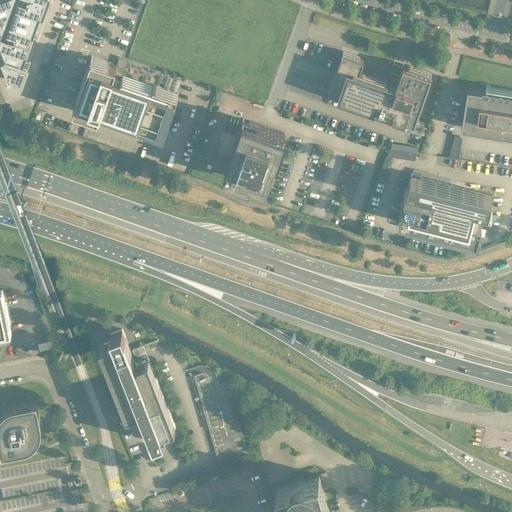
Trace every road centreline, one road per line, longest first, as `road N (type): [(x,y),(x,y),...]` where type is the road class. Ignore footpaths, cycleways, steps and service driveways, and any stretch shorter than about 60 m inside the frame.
road 1 (trunk): [(134,253),(511,482)]
road 2 (trunk): [(134,253),(421,356),(511,380)]
road 3 (trunk): [(511,339),(388,307),(197,235)]
road 4 (trunk): [(511,262),(468,279),(388,281),(197,235)]
road 5 (trunk): [(197,235),(0,169)]
road 6 (unclassified): [(0,374),(48,372),(105,504)]
road 7 (trunk): [(0,209),(134,253)]
road 8 (tertiary): [(493,35),(372,0)]
